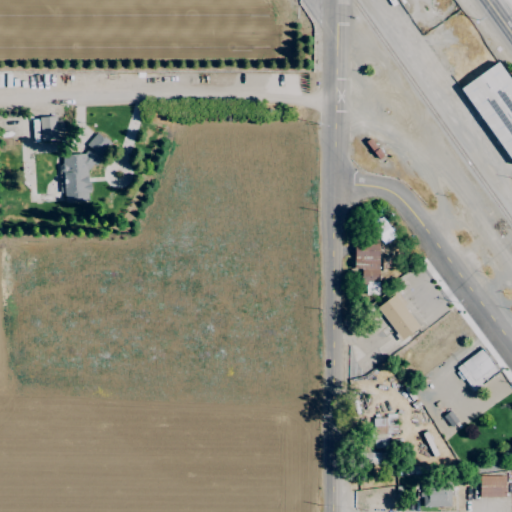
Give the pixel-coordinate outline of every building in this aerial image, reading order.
[(511,167),(511,85),(497,62),(460,87),(511,167)] [(38,117),(39,140),(63,139),(62,123),(55,124),(55,116),(38,117)] [(63,204),(88,202),(87,167),(102,166),(100,138),(86,138),(87,153),(61,154),(63,204)] [(384,244),(394,236),(380,216),(369,224),(384,244)] [(361,269),(361,279),(378,279),(377,243),(353,244),(353,269),(361,269)] [(375,309),(401,341),(418,327),(393,295),(375,309)] [(498,370),(478,348),(454,370),(474,391),(498,370)] [(386,448),(386,434),(395,434),(395,414),(384,414),(384,418),(371,418),(372,448),(386,448)] [(478,497),(504,498),(504,476),(478,476),(478,497)] [(420,506),(449,507),(449,487),(420,486),(420,506)]
